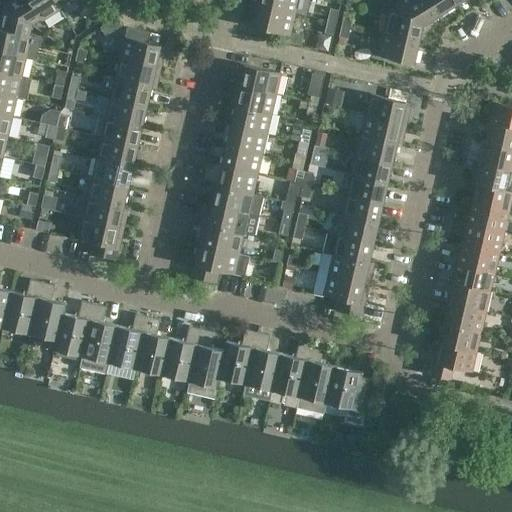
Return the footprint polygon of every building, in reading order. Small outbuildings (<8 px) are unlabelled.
[(60,9),(54,0),(10,0),(4,4),(7,7),(31,24),(41,19),(42,20),(60,9)] [(54,0),(60,9),(74,0),(76,0),(86,15),(96,8),(90,0),(54,0)] [(295,13),(297,0),(259,0),(259,4),(295,13)] [(423,25),(438,16),(427,0),(396,0),(394,4),(423,25)] [(427,0),(438,16),(456,4),(453,0),(427,0)] [(29,35),(31,24),(7,7),(4,4),(0,19),(0,50),(26,56),(37,59),(42,38),(29,35)] [(290,35),(295,13),(259,4),(254,26),(290,35)] [(419,42),(423,25),(394,4),(388,12),(383,33),(419,42)] [(336,22),(339,10),(330,8),(328,20),(336,22)] [(353,13),(345,11),(342,24),(350,26),(353,13)] [(325,32),(333,34),(336,22),(328,20),(325,32)] [(342,24),(339,36),(348,38),(350,26),(342,24)] [(414,64),(419,42),(383,33),(378,55),(414,64)] [(160,47),(165,48),(166,46),(125,36),(120,57),(161,67),(164,55),(159,54),(160,47)] [(78,48),(75,60),(84,62),(87,50),(78,48)] [(0,71),(22,76),(26,56),(0,50),(0,71)] [(158,78),(161,67),(120,57),(115,77),(152,86),(152,87),(156,88),(157,85),(152,84),(154,77),(158,78)] [(240,63),(235,84),(276,94),(281,73),(240,63)] [(58,70),(55,83),(64,85),(67,72),(66,72),(58,70)] [(32,79),(22,76),(0,71),(0,92),(17,96),(28,99),(32,79)] [(308,94),(319,96),(325,74),(313,71),(308,94)] [(72,75),(69,87),(78,89),(80,77),(72,75)] [(147,106),(152,87),(152,86),(115,77),(111,97),(147,106)] [(60,98),(63,86),(55,84),(52,96),(60,98)] [(272,113),(276,94),(235,84),(232,96),(237,97),(236,104),(231,103),(230,105),(235,106),(235,105),(272,113)] [(75,102),(78,89),(69,87),(66,100),(75,102)] [(328,88),(325,102),(337,105),(341,91),(328,88)] [(0,113),(12,116),(17,96),(0,92),(0,113)] [(370,93),(365,114),(406,124),(411,103),(370,93)] [(143,125),(147,106),(111,97),(106,117),(143,125)] [(315,116),(318,103),(309,101),(306,114),(315,116)] [(511,105),(495,102),(490,123),(511,127),(511,105)] [(267,133),(272,113),(235,105),(235,106),(231,125),(267,133)] [(329,119),(332,107),(324,105),(321,117),(329,119)] [(57,126),(60,114),(60,111),(58,111),(52,109),(42,114),(40,122),(48,124),(57,126)] [(0,134),(8,136),(12,116),(0,113),(0,134)] [(60,114),(57,126),(65,128),(68,116),(60,114)] [(401,145),(406,124),(365,114),(361,134),(397,143),(397,144),(401,145)] [(138,145),(143,125),(106,117),(102,137),(138,145)] [(511,148),(511,127),(490,123),(485,142),(511,148)] [(54,139),(57,126),(48,124),(45,137),(54,139)] [(262,153),(267,133),(231,125),(226,145),(262,153)] [(62,141),(65,128),(57,126),(54,139),(62,141)] [(311,131),(303,129),(300,141),(309,143),(311,131)] [(318,132),(315,144),(324,146),(327,134),(318,132)] [(392,162),(397,144),(397,143),(361,134),(356,154),(392,162)] [(133,165),(138,145),(102,137),(97,157),(133,165)] [(304,161),(309,143),(300,141),(296,159),(304,161)] [(511,169),(511,148),(485,142),(481,162),(511,169)] [(37,143),(32,162),(36,163),(45,165),(47,153),(49,146),(37,143)] [(315,144),(310,163),(324,167),(329,147),(324,146),(315,144)] [(258,173),(262,153),(226,145),(221,165),(258,173)] [(388,182),(392,162),(356,154),(352,174),(388,182)] [(53,155),(50,167),(59,169),(62,157),(53,155)] [(128,186),(133,165),(97,157),(92,177),(128,186)] [(511,169),(481,162),(476,182),(511,190),(511,169)] [(45,166),(36,164),(33,176),(42,178),(45,166)] [(253,193),(258,173),(221,165),(217,185),(253,193)] [(56,182),(59,169),(50,167),(48,180),(56,182)] [(302,184),(305,171),(297,169),(294,182),(302,184)] [(314,173),(305,171),(302,184),(311,185),(314,173)] [(383,202),(388,182),(352,174),(347,194),(383,202)] [(124,204),(128,186),(92,177),(88,197),(124,205),(124,204)] [(299,196),(302,184),(294,182),(291,194),(299,196)] [(509,211),(511,198),(511,190),(476,182),(471,202),(509,211)] [(308,198),(311,185),(302,184),(299,196),(308,198)] [(264,196),(253,193),(217,185),(212,205),(259,216),(264,196)] [(35,206),(38,193),(30,191),(27,204),(35,206)] [(378,222),(383,202),(347,194),(342,214),(378,222)] [(129,205),(124,204),(124,205),(88,197),(83,217),(124,226),(127,215),(122,214),(123,207),(128,208),(129,205)] [(43,201),(41,207),(55,210),(56,204),(43,201)] [(511,222),(507,221),(509,211),(471,202),(467,222),(504,231),(505,229),(511,230),(511,222)] [(254,236),(259,216),(212,205),(210,215),(205,214),(203,223),(208,224),(208,225),(244,233),(254,236)] [(24,206),(22,216),(32,218),(34,208),(24,206)] [(284,209),(281,221),(290,223),(293,211),(284,209)] [(299,212),(296,225),(304,227),(307,214),(299,212)] [(374,243),(378,222),(342,214),(338,234),(374,243)] [(116,259),(124,226),(83,217),(78,238),(93,241),(91,253),(116,259)] [(50,232),(51,231),(52,224),(41,221),(39,229),(50,232)] [(287,235),(290,223),(281,221),(279,233),(287,235)] [(500,251),(504,231),(467,222),(462,242),(500,251)] [(239,253),(244,233),(208,225),(208,224),(203,223),(198,244),(239,253)] [(302,239),(304,227),(296,225),(293,237),(302,239)] [(369,262),(369,261),(374,243),(338,234),(328,232),(323,252),(369,262)] [(495,271),(500,251),(462,242),(457,262),(495,271)] [(250,256),(239,253),(198,244),(191,277),(216,282),(219,271),(245,277),(250,256)] [(281,263),(284,250),(275,248),(272,261),(281,263)] [(295,266),(298,254),(290,252),(287,264),(295,266)] [(374,262),(369,261),(369,262),(323,252),(319,271),(369,283),(374,262)] [(491,291),(495,271),(457,262),(453,282),(491,291)] [(0,325),(4,327),(12,290),(0,287),(0,277),(1,272),(0,271),(0,325)] [(362,316),(369,283),(319,271),(314,293),(339,298),(336,310),(362,316)] [(284,275),(282,287),(292,289),(295,278),(284,275)] [(31,333),(43,281),(30,279),(27,294),(12,290),(4,327),(31,333)] [(55,284),(43,281),(31,333),(57,339),(58,339),(64,312),(65,312),(67,303),(52,300),(55,284)] [(486,311),(491,291),(453,282),(448,302),(486,311)] [(82,355),(94,303),(82,300),(78,316),(65,312),(64,312),(58,339),(57,339),(55,348),(82,355)] [(481,331),(486,311),(448,302),(444,322),(481,331)] [(107,372),(109,361),(118,325),(103,321),(107,306),(94,303),(82,355),(80,365),(107,372)] [(136,367),(148,316),(136,313),(132,328),(118,325),(109,361),(136,367)] [(163,374),(171,337),(157,334),(161,319),(148,316),(136,367),(163,374)] [(477,350),(481,331),(444,322),(439,342),(477,350)] [(190,380),(202,328),(189,325),(186,341),(171,337),(163,374),(190,380)] [(225,350),(211,347),(214,331),(202,328),(190,380),(187,390),(215,397),(220,377),(219,377),(225,350)] [(246,383),(258,331),(245,329),(242,344),(227,340),(225,350),(219,377),(220,377),(246,383)] [(273,389),(281,353),(267,349),(270,334),(258,331),(246,383),(273,389)] [(297,406),(312,344),(299,341),(296,356),(281,353),(273,389),(270,400),(297,406)] [(472,371),(477,350),(439,342),(431,374),(450,379),(453,367),(472,371)] [(326,402),(335,365),(321,362),(324,347),(312,344),(297,406),(324,412),(326,402)] [(363,372),(335,365),(326,402),(367,411),(375,379),(362,376),(363,372)]
